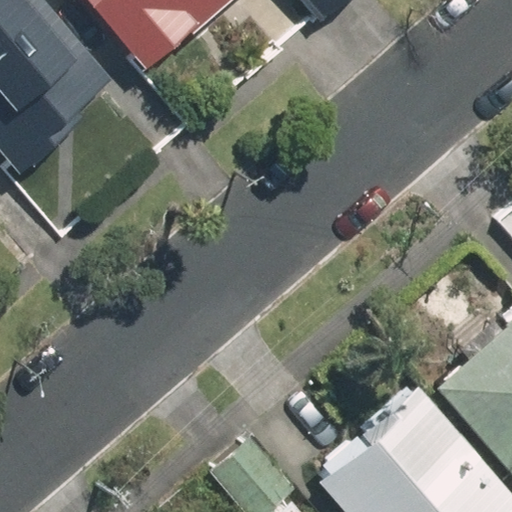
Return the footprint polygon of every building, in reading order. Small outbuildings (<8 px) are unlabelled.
[(0,0),(0,178),(0,179),(68,119),(60,111),(95,81),(23,0),(0,0)] [(211,0),(60,0),(129,75),(211,0)] [(282,0),(305,24),(331,0),(282,0)] [(511,309),(507,304),(415,391),(507,487),(511,482),(511,309)] [(288,469),(325,511),(499,511),(388,382),(288,469)] [(196,476),(228,511),(277,511),(268,502),(286,487),(240,436),(196,476)]
